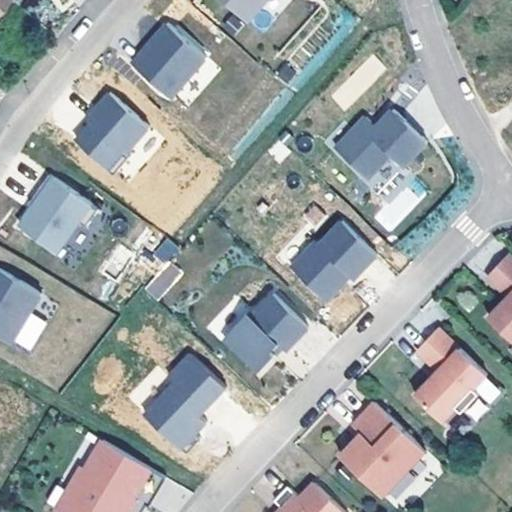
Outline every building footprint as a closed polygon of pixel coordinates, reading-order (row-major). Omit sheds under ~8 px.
[(152,37),(191,71),(226,33),(188,0),(185,0),(173,13),(178,17),(168,28),(164,24),(152,37)] [(226,0),(248,19),(264,0),(226,0)] [(260,32),(291,0),(270,0),(250,21),(260,32)] [(164,24),(168,28),(178,17),(173,13),(164,24)] [(108,91),(68,137),(112,174),(152,128),(108,91)] [(367,114),(339,147),(373,177),(395,151),(408,163),(430,137),(395,106),(379,124),(367,114)] [(34,202),(20,220),(57,248),(81,217),(88,222),(100,206),(52,170),(39,186),(43,189),(34,202)] [(376,219),(388,231),(426,192),(414,180),(376,219)] [(39,186),(30,199),(34,202),(43,189),(39,186)] [(316,240),(292,266),(327,300),(344,282),(340,279),(348,271),(351,274),(355,278),(378,253),(343,219),(320,243),(316,240)] [(164,262),(180,251),(170,238),(154,250),(164,262)] [(115,275),(132,253),(121,245),(105,267),(115,275)] [(490,316),(511,336),(511,254),(510,252),(488,275),(510,295),(490,316)] [(0,334),(12,342),(42,292),(0,267),(0,334)] [(340,279),(344,282),(351,274),(348,271),(340,279)] [(147,286),(133,302),(144,312),(158,296),(147,286)] [(249,311),(224,337),(259,371),(276,353),(272,349),(280,341),(287,348),(309,326),(273,292),(252,314),(249,311)] [(144,312),(133,302),(122,315),(135,323),(144,312)] [(439,326),(417,349),(439,369),(416,394),(444,420),(458,405),(463,411),(481,392),(475,387),(489,373),(439,326)] [(193,354),(138,411),(180,452),(210,420),(202,412),(226,387),(193,354)] [(340,456),(383,495),(425,449),(374,401),(352,425),(361,433),(340,456)] [(84,465),(57,509),(62,511),(131,511),(139,498),(129,492),(146,464),(104,438),(87,467),(84,465)] [(139,498),(131,511),(142,511),(148,504),(151,505),(168,477),(146,464),(129,492),(139,498)] [(288,484),(275,499),(282,506),(276,511),(348,511),(350,511),(314,479),(300,495),(288,484)]
